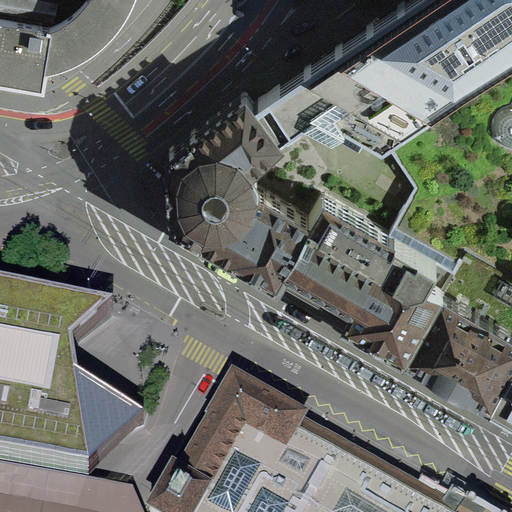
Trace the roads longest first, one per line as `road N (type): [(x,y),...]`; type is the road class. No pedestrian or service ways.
road 1 (unclassified): [(511,437),(77,181)]
road 2 (unclassified): [(104,263),(511,492)]
road 3 (secondary): [(162,0),(65,94),(0,103)]
road 4 (primary): [(164,86),(244,58),(280,31)]
